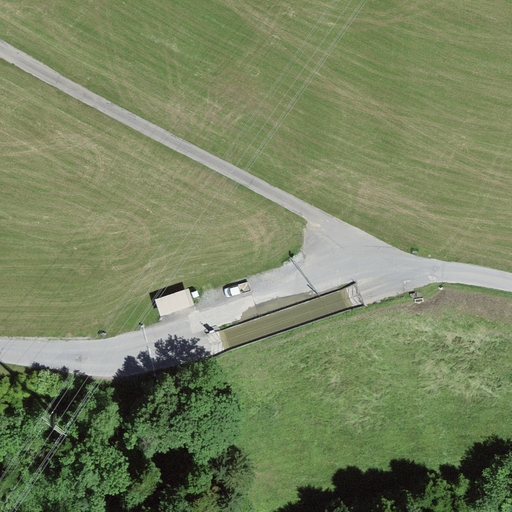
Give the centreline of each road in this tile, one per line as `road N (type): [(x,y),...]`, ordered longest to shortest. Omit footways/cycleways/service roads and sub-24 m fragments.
road 1 (unclassified): [(0,46),(381,252),(439,272),(511,283)]
road 2 (track): [(0,354),(104,358),(167,349),(381,252)]
